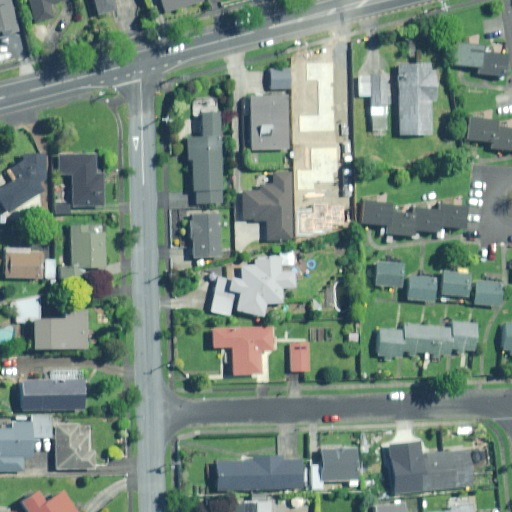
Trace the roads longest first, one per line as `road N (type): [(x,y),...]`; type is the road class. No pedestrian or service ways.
road 1 (residential): [(151,412),(511,404)]
road 2 (residential): [(151,412),(137,63)]
road 3 (tertiary): [(376,0),(137,63)]
road 4 (tertiary): [(137,63),(0,98)]
